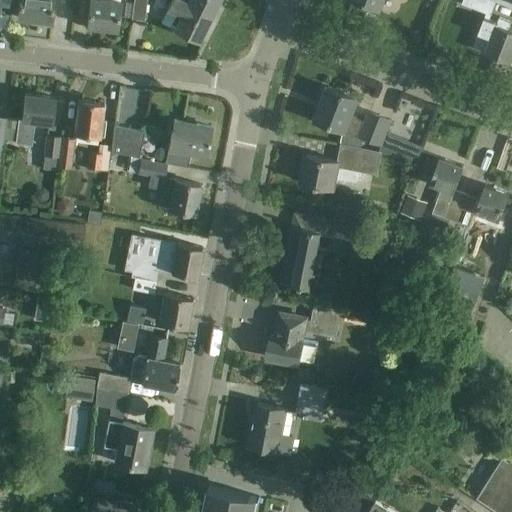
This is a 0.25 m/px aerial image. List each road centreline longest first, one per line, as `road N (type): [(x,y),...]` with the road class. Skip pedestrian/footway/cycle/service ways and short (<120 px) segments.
road 1 (residential): [(172,511),(256,89)]
road 2 (residential): [(256,89),(0,52)]
road 3 (residential): [(511,122),(285,30)]
